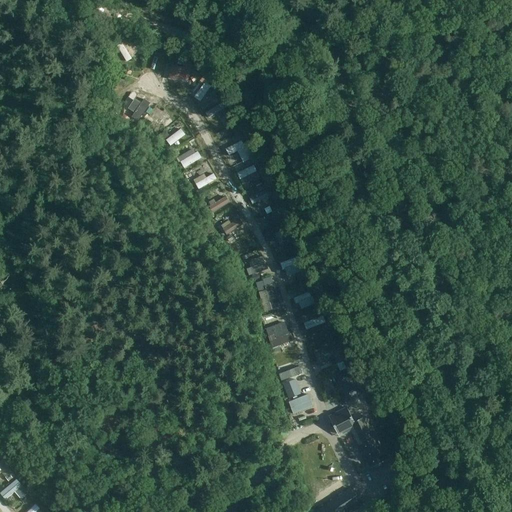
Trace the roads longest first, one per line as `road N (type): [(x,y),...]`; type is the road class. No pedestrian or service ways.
road 1 (unclassified): [(469,468),(247,0)]
road 2 (track): [(82,0),(279,69)]
road 3 (track): [(325,424),(285,444),(228,511)]
